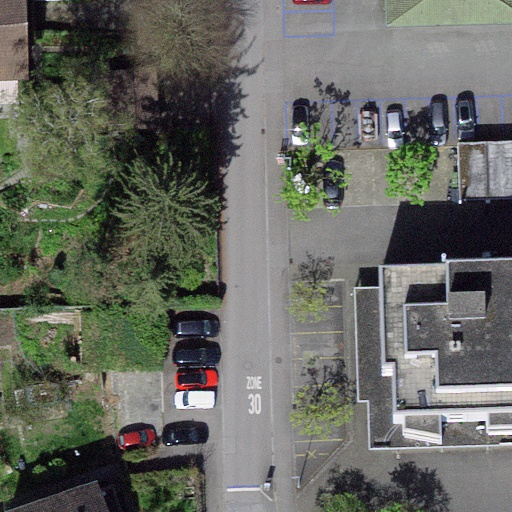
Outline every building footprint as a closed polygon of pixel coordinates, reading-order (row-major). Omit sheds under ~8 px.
[(29,1),(0,1),(0,82),(21,81),(19,39),(30,39),(29,1)] [(153,132),(149,76),(92,80),(97,137),(153,132)] [(55,142),(37,140),(37,180),(55,180),(55,142)] [(456,207),(511,205),(511,148),(454,150),(456,207)] [(511,277),(376,282),(379,384),(389,383),(390,431),(511,427),(511,277)] [(98,375),(158,374),(156,316),(96,318),(98,375)] [(114,511),(109,496),(60,511),(114,511)]
